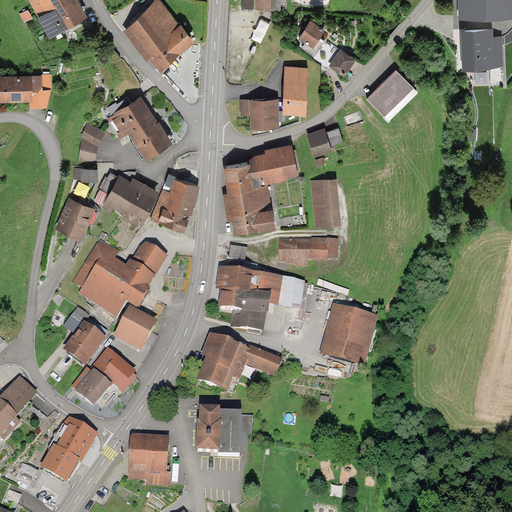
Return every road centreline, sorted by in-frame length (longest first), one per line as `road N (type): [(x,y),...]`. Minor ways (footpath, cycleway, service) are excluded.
road 1 (residential): [(428,0),(330,111),(257,142),(210,141)]
road 2 (residential): [(0,118),(35,123),(55,155),(25,349)]
road 3 (secondary): [(210,141),(200,273),(161,378)]
road 4 (residential): [(211,114),(185,108),(94,0)]
road 5 (residential): [(25,349),(48,391),(120,438)]
